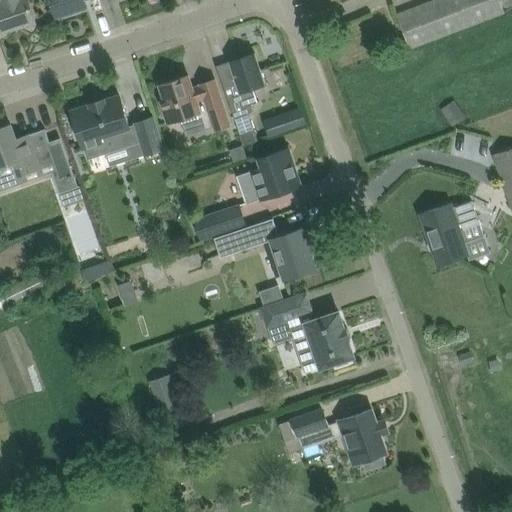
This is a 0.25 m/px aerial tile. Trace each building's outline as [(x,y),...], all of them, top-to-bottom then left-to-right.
[(1,0),(2,0),(0,0),(0,35),(13,31),(11,25),(34,17),(28,0),(1,0)] [(87,5),(85,0),(50,0),(56,15),(87,5)] [(505,14),(504,11),(499,0),(431,0),(396,13),(410,50),(505,14)] [(233,116),(235,116),(244,143),(258,138),(249,111),(253,110),(251,104),(257,102),(253,87),(265,83),(255,53),(230,61),(217,66),(233,116)] [(193,88),(189,75),(159,84),(164,99),(161,101),(168,122),(197,113),(200,122),(211,118),(215,129),(230,124),(215,79),(200,84),(201,85),(193,88)] [(105,98),(102,99),(89,103),(89,104),(71,110),(74,121),(72,122),(77,138),(80,137),(83,148),(85,148),(88,158),(135,143),(135,142),(141,140),(145,155),(164,149),(153,116),(135,122),(136,125),(130,126),(120,94),(105,99),(105,98)] [(300,106),(288,111),(294,127),(306,123),(300,106)] [(57,163),(45,130),(31,135),(30,134),(16,139),(10,123),(0,126),(0,190),(22,183),(20,176),(43,168),(41,164),(48,161),(60,193),(78,187),(68,159),(57,163)] [(230,149),(234,162),(247,157),(243,145),(230,149)] [(511,147),(493,154),(511,211),(511,210),(511,147)] [(238,175),(247,203),(262,198),(263,198),(300,186),(288,148),(259,157),(262,167),(238,175)] [(485,235),(472,199),(452,207),(451,203),(439,207),(421,214),(438,265),(457,258),(468,254),(469,254),(469,252),(465,242),(485,235)] [(239,205),(195,219),(201,239),(246,224),(239,205)] [(213,237),(220,258),(267,242),(260,221),(213,237)] [(272,238),(285,278),(316,268),(308,245),(316,243),(310,226),(272,238)] [(0,307),(62,277),(56,265),(0,292),(0,307)] [(122,294),(135,289),(132,280),(118,284),(122,294)] [(348,357),(354,355),(348,339),(351,338),(350,336),(348,337),(345,330),(348,329),(347,327),(345,327),(339,311),(313,320),(311,312),(313,311),(306,292),(262,308),(268,327),(291,319),(293,326),(290,328),(305,372),(336,362),(337,366),(350,362),(348,357)] [(150,381),(161,413),(182,406),(171,373),(150,381)] [(329,424),(323,409),(303,415),(290,419),(297,438),(299,437),(303,447),(313,444),(318,442),(314,432),(330,426),(329,424)] [(372,409),(353,415),(340,420),(336,421),(342,436),(346,434),(346,436),(351,434),(360,461),(362,460),(364,460),(364,461),(365,462),(367,464),(368,465),(369,465),(371,466),(373,466),(374,466),(376,466),(378,465),(379,464),(380,463),(381,461),(382,460),(382,458),(383,457),(382,455),(382,453),(383,453),(387,452),(381,434),(389,431),(384,419),(377,422),(372,409)] [(150,435),(155,452),(173,447),(168,429),(150,435)] [(191,465),(193,448),(178,447),(177,464),(191,465)]
